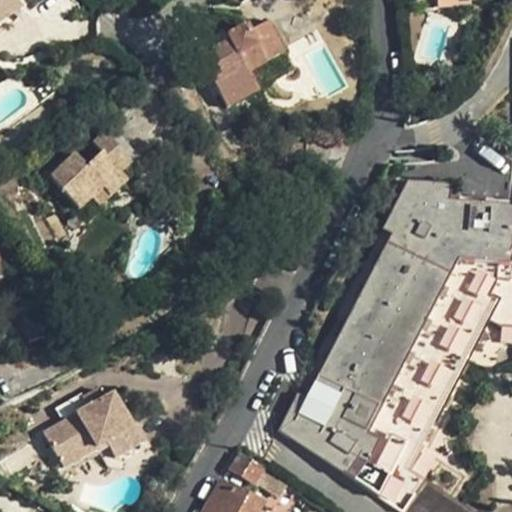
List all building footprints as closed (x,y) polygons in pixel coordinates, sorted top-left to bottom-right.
[(227,109),(259,93),(251,75),(284,58),(267,25),(250,34),(249,30),(231,40),(232,43),(211,55),(216,65),(221,76),(213,81),(227,109)] [(293,75),(284,58),(251,75),(259,93),(293,75)] [(207,70),(213,81),(221,76),(216,65),(207,70)] [(78,209),(93,196),(105,186),(113,196),(127,182),(120,175),(131,164),(106,135),(94,146),(103,156),(88,169),(71,152),(47,174),(78,209)] [(511,207),(439,203),(440,187),(396,185),(372,234),(381,239),(301,403),(291,399),(272,438),(283,444),(284,442),(394,511),(468,511),(400,469),(471,322),(488,328),(511,327),(511,207)] [(102,206),(113,196),(105,186),(93,196),(102,206)] [(49,296),(17,310),(29,342),(63,329),(49,296)] [(93,442),(97,448),(105,444),(115,459),(145,441),(135,425),(132,427),(112,395),(104,399),(98,388),(82,398),(88,408),(44,434),(61,461),(93,442)] [(64,467),(97,448),(93,442),(61,461),(64,467)] [(262,470),(238,454),(228,470),(251,485),(254,482),(262,470)] [(295,492),(262,470),(254,482),(287,503),(295,492)] [(257,511),(261,505),(219,480),(201,511),(257,511)]
